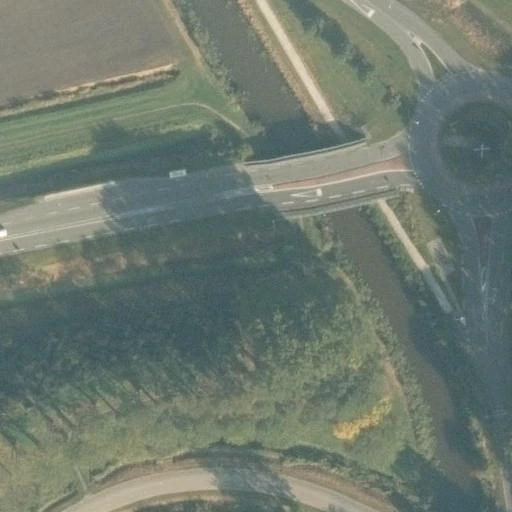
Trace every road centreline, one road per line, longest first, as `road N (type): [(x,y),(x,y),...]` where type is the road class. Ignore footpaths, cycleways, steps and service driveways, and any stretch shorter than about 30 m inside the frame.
road 1 (primary): [(0,241),(419,158)]
road 2 (tertiary): [(350,511),(283,486),(230,477),(154,484),(81,511)]
road 3 (tertiary): [(511,480),(488,354),(483,206)]
road 4 (secondary): [(455,86),(408,33),(361,0)]
